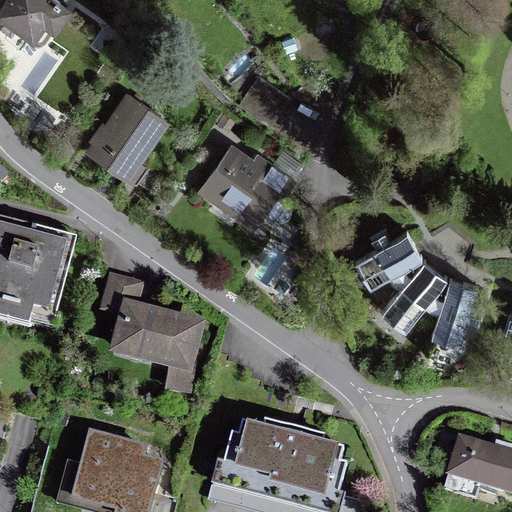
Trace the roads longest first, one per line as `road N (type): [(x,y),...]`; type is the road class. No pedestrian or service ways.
road 1 (residential): [(385,413),(0,150)]
road 2 (residential): [(385,413),(320,269),(312,180),(318,115)]
road 3 (residential): [(511,412),(459,400),(385,413)]
